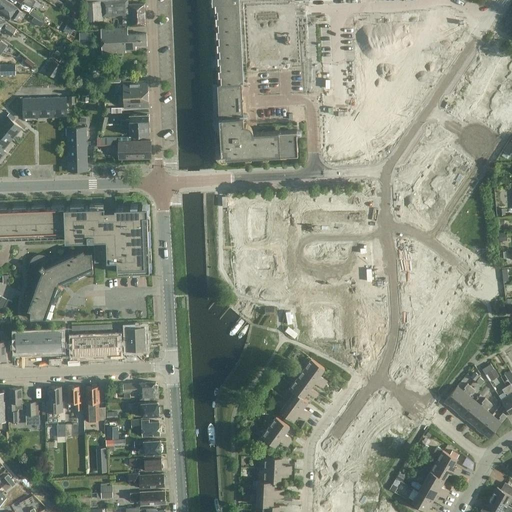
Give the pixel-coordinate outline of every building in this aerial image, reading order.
[(11,16),(16,19),(22,11),(5,0),(0,0),(0,10),(4,13),(3,14),(9,18),(11,16)] [(83,0),(83,2),(84,21),(103,20),(103,15),(122,14),(122,25),(129,25),(146,24),(145,3),(128,4),(127,0),(83,0)] [(235,0),(212,0),(212,5),(215,5),(219,84),(217,85),(220,147),(218,149),(216,152),(216,156),(217,159),(220,161),(223,162),(227,162),(230,160),(232,158),(298,154),(297,130),(253,132),(253,130),(252,127),(250,126),(247,124),(243,124),(241,83),(240,83),(235,0)] [(418,0),(395,0),(329,95),(351,132),(340,139),(345,148),(364,137),(372,125),(383,133),(457,26),(418,0)] [(29,13),(41,21),(44,16),(32,8),(29,13)] [(0,29),(1,28),(12,36),(16,29),(0,17),(0,29)] [(32,31),(39,36),(46,26),(39,21),(32,31)] [(135,33),(135,27),(101,29),(102,53),(125,51),(125,48),(136,48),(135,44),(147,43),(146,33),(135,33)] [(511,50),(506,47),(499,57),(511,65),(511,50)] [(23,62),(31,68),(34,63),(26,57),(23,62)] [(511,65),(499,57),(493,66),(508,76),(511,70),(511,65)] [(54,77),(62,66),(55,61),(47,72),(54,77)] [(0,72),(15,73),(16,64),(0,64),(0,72)] [(493,66),(487,76),(502,86),(508,76),(493,66)] [(487,76),(480,85),(498,97),(499,97),(496,95),(502,86),(487,76)] [(149,106),(148,80),(122,81),(123,107),(149,106)] [(483,88),(475,99),(490,109),(498,97),(480,85),(480,86),(483,88)] [(38,117),(37,97),(23,98),(23,117),(38,117)] [(37,97),(38,117),(52,116),(52,97),(37,97)] [(52,97),(52,116),(67,116),(66,97),(52,97)] [(475,99),(467,112),(482,122),(490,109),(475,99)] [(121,119),(121,125),(133,124),(133,123),(138,123),(138,125),(144,125),(144,123),(149,123),(149,114),(129,115),(130,119),(121,119)] [(0,122),(0,127),(13,138),(22,127),(7,115),(0,122)] [(133,124),(121,125),(121,129),(130,128),(130,135),(150,134),(149,123),(144,123),(144,125),(138,125),(138,123),(133,123),(133,124)] [(0,145),(4,149),(13,138),(0,127),(0,145)] [(67,127),(68,142),(87,141),(87,127),(67,127)] [(151,157),(151,140),(131,140),(131,136),(119,137),(119,158),(151,157)] [(116,145),(116,137),(96,137),(96,145),(116,145)] [(68,156),(88,155),(87,141),(68,142),(68,156)] [(506,145),(502,150),(508,154),(511,148),(506,145)] [(448,146),(439,158),(455,169),(463,156),(448,146)] [(88,155),(68,156),(69,171),(88,170),(88,155)] [(439,158),(432,170),(447,181),(455,169),(439,158)] [(432,170),(424,182),(444,196),(444,195),(439,192),(447,181),(432,170)] [(428,186),(421,198),(436,208),(444,196),(424,182),(423,183),(428,186)] [(361,195),(346,196),(347,214),(362,214),(361,195)] [(331,201),(321,201),(322,219),(333,219),(331,196),(331,201)] [(346,196),(331,196),(333,219),(333,215),(347,214),(346,196)] [(421,198),(412,210),(428,220),(436,208),(421,198)] [(321,201),(310,202),(311,220),(322,219),(321,201)] [(310,202),(299,203),(300,221),(311,220),(310,202)] [(299,203),(288,203),(289,221),(300,221),(299,203)] [(138,206),(138,204),(131,204),(131,206),(115,207),(115,212),(110,212),(105,212),(105,206),(104,205),(0,209),(0,232),(65,230),(65,240),(94,239),(94,260),(117,259),(117,272),(133,271),(133,273),(140,273),(140,271),(150,271),(149,262),(151,260),(151,249),(149,246),(148,230),(150,228),(150,217),(148,215),(147,206),(138,206)] [(261,205),(243,206),(243,218),(261,217),(261,205)] [(261,217),(243,218),(244,229),(262,228),(261,217)] [(453,217),(442,232),(455,241),(465,226),(453,217)] [(465,226),(455,241),(466,250),(477,235),(465,226)] [(245,240),(240,240),(240,241),(263,239),(262,228),(244,229),(245,240)] [(507,240),(506,232),(498,232),(498,240),(507,240)] [(477,235),(466,250),(479,259),(490,244),(477,235)] [(263,239),(240,241),(241,255),(260,254),(259,240),(263,240),(263,239)] [(34,274),(38,275),(39,271),(41,273),(28,308),(30,309),(30,317),(52,317),(51,308),(56,295),(62,288),(58,284),(58,282),(61,281),(65,285),(71,279),(84,273),(93,273),(92,251),(84,251),(83,250),(49,265),(48,262),(49,260),(50,260),(48,257),(44,254),(40,254),(36,254),(33,256),(30,260),(29,263),(30,267),(31,271),(34,274)] [(260,254),(241,255),(242,269),(261,268),(260,254)] [(349,260),(338,261),(339,279),(350,278),(350,283),(349,260)] [(350,260),(349,260),(350,283),(366,282),(364,263),(350,264),(350,260)] [(338,261),(327,262),(328,280),(339,279),(338,261)] [(315,262),(304,263),(305,281),(316,280),(315,262)] [(327,262),(315,262),(316,280),(328,280),(327,262)] [(304,263),(293,264),(294,281),(305,281),(304,263)] [(293,264),(282,264),(283,282),(294,281),(293,264)] [(261,268),(242,269),(243,284),(262,283),(261,268)] [(316,316),(317,339),(349,338),(348,322),(339,323),(338,308),(348,307),(348,298),(339,299),(339,291),(321,292),(322,315),(316,316)] [(461,293),(454,303),(469,313),(476,303),(461,293)] [(7,299),(2,309),(7,312),(12,301),(7,299)] [(454,303),(448,312),(462,322),(469,313),(454,303)] [(427,315),(431,310),(424,305),(420,310),(427,315)] [(264,307),(265,315),(275,315),(274,307),(264,307)] [(448,312),(441,321),(458,333),(459,333),(456,331),(462,322),(448,312)] [(443,323),(435,334),(450,345),(458,333),(441,321),(441,322),(443,323)] [(126,327),(126,339),(147,338),(147,333),(144,333),(144,326),(126,327)] [(61,330),(49,331),(50,351),(55,351),(55,348),(62,348),(61,330)] [(27,352),(27,331),(15,332),(15,350),(22,349),(23,352),(27,352)] [(32,349),(39,349),(38,331),(27,331),(27,352),(32,352),(32,349)] [(49,331),(38,331),(39,349),(45,349),(45,351),(50,351),(49,331)] [(435,334),(426,346),(441,357),(450,345),(435,334)] [(84,336),(84,356),(89,356),(89,354),(95,353),(95,335),(84,336)] [(106,335),(95,335),(95,353),(102,353),(102,356),(107,356),(106,335)] [(118,335),(106,335),(107,356),(112,356),(112,353),(119,353),(118,335)] [(84,356),(84,336),(72,336),(72,354),(79,354),(79,357),(84,356)] [(147,338),(126,339),(127,350),(145,350),(144,343),(147,343),(147,338)] [(426,346),(418,358),(433,368),(441,357),(426,346)] [(311,358),(304,368),(325,384),(328,380),(320,374),(324,368),(311,358)] [(418,358),(409,371),(423,381),(433,368),(418,358)] [(487,373),(494,368),(491,363),(483,368),(486,374),(487,373)] [(310,388),(310,387),(315,381),(323,387),(325,384),(304,368),(296,378),(310,388)] [(492,380),(499,375),(495,368),(494,368),(487,373),(492,380)] [(475,380),(479,375),(474,371),(470,376),(475,380)] [(289,388),(294,391),(303,397),(308,391),(315,397),(318,393),(310,387),(310,388),(296,378),(289,388)] [(157,384),(153,382),(122,383),(123,398),(129,398),(129,391),(139,390),(139,398),(157,397),(157,384)] [(444,400),(453,408),(471,386),(467,383),(464,387),(465,388),(463,390),(457,385),(444,400)] [(98,407),(98,402),(99,402),(98,384),(85,385),(86,398),(85,398),(86,419),(99,418),(99,420),(106,420),(105,407),(98,407)] [(81,402),(80,385),(67,386),(68,403),(75,402),(75,410),(80,410),(80,402),(81,402)] [(62,411),(61,386),(49,386),(49,388),(48,388),(48,393),(49,393),(50,401),(47,401),(47,412),(62,411)] [(471,386),(453,408),(462,415),(475,400),(469,395),(470,393),(472,394),(475,390),(471,386)] [(511,415),(511,395),(506,386),(502,389),(505,393),(506,392),(508,395),(501,399),(511,416),(511,415)] [(9,420),(19,419),(18,408),(23,408),(22,387),(9,388),(9,400),(8,400),(9,420)] [(287,400),(309,416),(311,413),(303,407),(308,400),(303,397),(294,391),(287,400)] [(475,400),(462,415),(471,422),(489,401),(485,398),(481,402),(482,403),(481,405),(475,400)] [(309,416),(287,400),(280,410),(293,420),(298,414),(306,420),(309,416)] [(35,415),(35,401),(26,402),(26,415),(35,415)] [(157,407),(157,401),(133,403),(133,408),(141,408),(142,415),(158,414),(158,412),(159,411),(159,407),(157,407)] [(489,401),(471,422),(480,430),(492,415),(486,410),(488,407),(489,408),(493,404),(489,401)] [(383,411),(376,420),(390,431),(397,421),(383,411)] [(492,415),(480,430),(489,437),(507,416),(502,412),(499,416),(500,417),(498,420),(492,415)] [(276,416),(268,426),(290,442),(292,438),(284,433),(289,426),(276,416)] [(132,421),(132,423),(132,427),(142,426),(143,435),(160,434),(159,432),(161,432),(161,426),(159,426),(159,421),(149,422),(149,419),(132,421)] [(376,420),(369,430),(383,440),(390,431),(376,420)] [(65,435),(65,423),(57,424),(57,436),(57,440),(65,440),(65,435)] [(106,426),(106,438),(118,437),(118,425),(106,426)] [(290,442),(268,426),(261,436),(275,446),(279,439),(287,445),(290,442)] [(369,430),(362,439),(377,450),(383,440),(369,430)] [(160,445),(160,439),(134,441),(134,446),(145,446),(145,453),(161,452),(161,450),(163,450),(162,444),(160,445)] [(362,439),(355,449),(370,459),(377,450),(362,439)] [(425,452),(429,446),(422,442),(419,448),(425,452)] [(436,460),(459,473),(461,469),(453,465),(459,454),(452,450),(450,454),(438,447),(435,447),(432,453),(433,455),(437,458),(436,460)] [(356,454),(349,463),(363,473),(370,464),(356,454)] [(164,466),(164,463),(162,462),(161,456),(129,457),(129,464),(145,463),(145,469),(162,468),(162,467),(164,466)] [(265,456),(264,468),(291,469),(291,465),(281,465),(282,457),(265,456)] [(457,477),(459,473),(436,460),(430,470),(445,479),(449,472),(457,477)] [(107,473),(106,461),(98,461),(99,474),(107,473)] [(349,463),(343,472),(357,482),(363,473),(349,463)] [(291,469),(264,468),(264,480),(274,480),(274,481),(280,481),(281,473),(291,473),(291,469)] [(430,470),(424,481),(447,494),(449,490),(441,485),(445,479),(430,470)] [(165,485),(164,472),(140,474),(139,473),(128,474),(129,483),(139,482),(140,487),(165,485)] [(343,472),(337,481),(351,491),(357,482),(343,472)] [(402,481),(405,476),(399,473),(396,478),(402,481)] [(257,492),(283,493),(283,489),(274,488),(274,481),(274,480),(264,480),(257,480),(257,492)] [(337,481),(330,490),(344,500),(351,491),(337,481)] [(424,481),(418,491),(433,499),(437,493),(445,498),(447,494),(424,481)] [(397,487),(392,484),(389,489),(394,492),(397,487)] [(497,486),(492,496),(507,505),(508,504),(511,506),(511,488),(506,485),(503,490),(497,486)] [(166,502),(165,489),(141,491),(140,490),(130,490),(131,499),(141,499),(141,504),(166,502)] [(433,499),(418,491),(412,502),(429,511),(436,511),(437,511),(429,506),(433,499)] [(256,504),(263,504),(273,505),(273,504),(273,497),(283,497),(283,493),(257,492),(256,504)] [(511,511),(511,507),(507,505),(492,496),(486,505),(492,508),(490,511),(511,511)]
